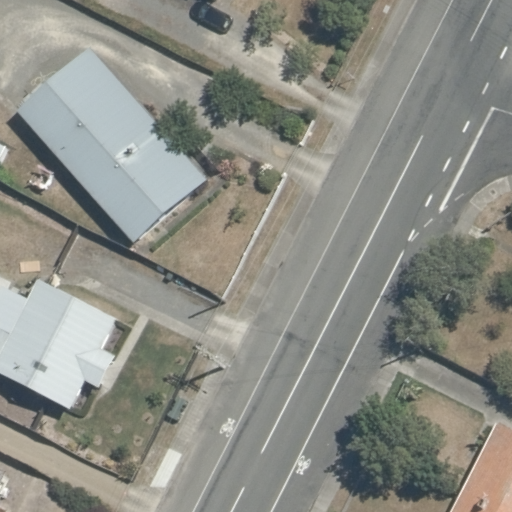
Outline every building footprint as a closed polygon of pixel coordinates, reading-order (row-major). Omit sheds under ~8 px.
[(207,137),(185,156),(95,55),(25,118),(141,246),(210,184),(206,179),(228,160),(207,137)] [(0,158),(9,140),(0,135),(0,158)] [(121,325),(44,286),(18,338),(0,329),(0,375),(76,414),(91,385),(105,392),(120,362),(106,354),(121,325)] [(511,511),(511,436),(498,429),(457,511),(511,511)] [(15,481),(0,473),(0,511),(11,511),(2,507),(15,481)]
